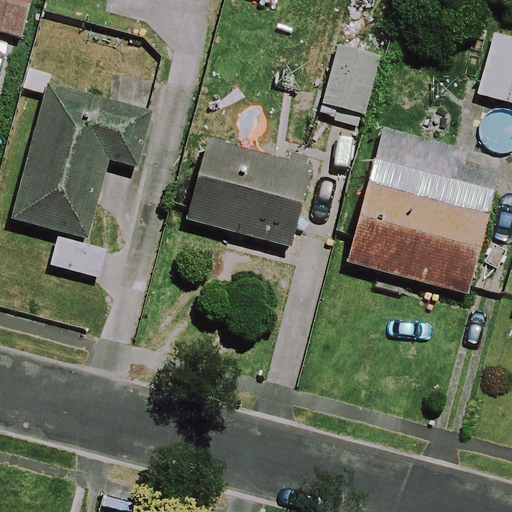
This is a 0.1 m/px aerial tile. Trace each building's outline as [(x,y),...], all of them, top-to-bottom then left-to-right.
[(29,0),(0,0),(0,39),(18,45),(29,0)] [(174,0),(208,9),(210,0),(174,0)] [(511,45),(491,40),(474,103),(511,113),(511,45)] [(0,51),(0,101),(14,56),(0,51)] [(376,63),(336,52),(318,112),(359,124),(376,63)] [(18,218),(90,238),(110,165),(138,172),(155,109),(55,82),(18,218)] [(307,175),(205,150),(185,231),(288,256),(307,175)] [(489,198),(370,169),(344,273),(464,303),(489,198)]
